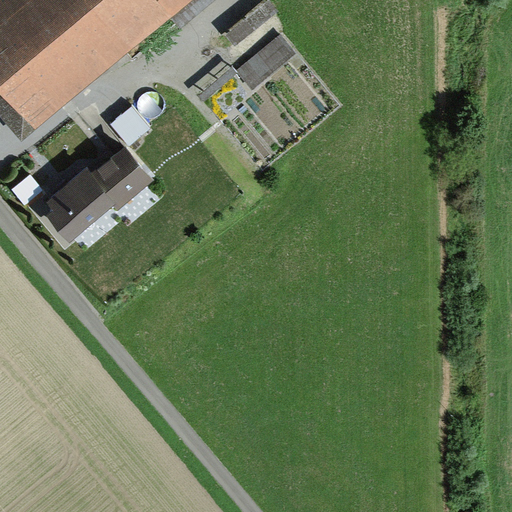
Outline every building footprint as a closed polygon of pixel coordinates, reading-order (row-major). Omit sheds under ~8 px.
[(0,0),(0,108),(19,132),(181,0),(0,0)] [(243,0),(218,19),(226,29),(263,0),(243,0)] [(237,41),(283,4),(279,0),(265,0),(228,29),(237,41)] [(286,32),(249,58),(263,78),(300,51),(286,32)] [(41,199),(66,231),(112,195),(118,203),(153,175),(126,141),(93,168),(88,162),(41,199)] [(26,201),(45,188),(35,173),(16,185),(26,201)]
